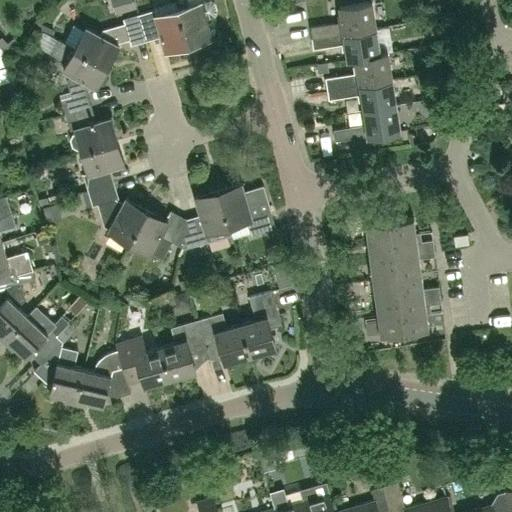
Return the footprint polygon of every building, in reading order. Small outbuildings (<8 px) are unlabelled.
[(110,0),(115,14),(136,8),(133,0),(110,0)] [(176,0),(177,3),(178,7),(189,44),(212,37),(207,18),(215,15),(217,12),(214,1),(211,0),(208,0),(201,1),(201,0),(189,4),(188,0),(176,0)] [(312,37),(376,27),(372,0),(339,6),(341,21),(310,26),(312,37)] [(166,50),(189,44),(178,7),(156,13),(154,8),(138,13),(146,40),(161,35),(166,50)] [(131,43),(146,40),(138,13),(124,17),(125,22),(103,29),(100,33),(85,26),(74,46),(108,65),(120,44),(116,42),(130,39),(131,43)] [(380,53),(376,27),(312,37),(314,48),(345,43),(348,58),(355,57),(381,53),(380,53)] [(61,58),(70,54),(63,68),(71,73),(67,82),(71,95),(61,98),(66,113),(90,106),(85,90),(88,83),(97,87),(108,65),(74,46),(74,47),(57,38),(50,52),(61,58)] [(325,78),(327,88),(392,78),(388,52),(380,53),(381,53),(355,57),(357,72),(325,78)] [(396,104),(392,78),(327,88),(329,99),(361,94),(363,109),(396,104)] [(401,130),(396,104),(363,109),(366,124),(334,130),(336,141),(401,130)] [(94,121),(90,106),(66,113),(70,129),(75,127),(76,131),(73,132),(70,138),(72,145),(77,148),(81,147),(82,150),(118,140),(111,116),(94,121)] [(84,173),(89,189),(114,182),(110,167),(124,163),(118,140),(82,150),(88,172),(84,173)] [(104,226),(110,229),(109,230),(130,241),(148,208),(127,196),(123,202),(116,198),(119,197),(114,182),(89,189),(93,204),(97,203),(104,226)] [(219,188),(229,225),(247,220),(252,234),(276,227),(263,185),(245,191),(242,182),(219,188)] [(229,225),(219,188),(195,195),(201,215),(187,218),(186,225),(184,247),(209,240),(232,234),(229,225)] [(6,194),(0,196),(0,242),(3,241),(0,232),(0,229),(15,225),(6,194)] [(184,247),(186,225),(187,218),(173,211),(168,219),(148,208),(130,241),(150,252),(151,251),(163,258),(172,240),(184,247)] [(371,256),(435,248),(434,239),(418,241),(415,217),(366,223),(371,256)] [(259,235),(263,244),(280,238),(277,228),(259,235)] [(455,244),(470,242),(468,232),(454,234),(455,244)] [(0,286),(19,281),(20,281),(18,273),(33,269),(28,250),(7,256),(3,241),(0,242),(0,286)] [(435,248),(371,256),(374,280),(422,273),(420,258),(436,256),(435,248)] [(377,303),(441,294),(440,286),(424,288),(422,273),(374,280),(377,303)] [(187,287),(194,286),(193,277),(179,281),(181,289),(187,287)] [(19,304),(24,298),(19,281),(0,286),(0,331),(6,337),(28,313),(19,304)] [(242,322),(251,353),(277,346),(271,327),(283,323),(272,289),(249,295),(256,318),(242,322)] [(381,335),(430,328),(426,305),(442,302),(441,294),(377,303),(381,335)] [(36,304),(28,313),(6,337),(27,356),(32,352),(43,361),(63,340),(58,334),(70,321),(62,313),(54,321),(47,313),(36,304)] [(223,310),(197,318),(205,347),(208,356),(208,357),(223,353),(225,361),(251,353),(242,322),(227,326),(223,310)] [(208,356),(205,347),(197,318),(171,326),(177,341),(161,346),(170,377),(196,369),(194,360),(208,357),(208,356)] [(144,385),(170,377),(161,346),(147,350),(142,334),(116,341),(118,348),(128,382),(142,378),(144,385)] [(77,399),(85,367),(75,365),(78,349),(61,345),(63,340),(43,361),(35,370),(52,385),(50,392),(77,399)] [(96,370),(85,367),(77,399),(104,405),(106,393),(119,395),(131,392),(128,382),(118,348),(106,353),(103,354),(101,356),(99,359),(98,361),(97,363),(96,366),(96,368),(96,370)] [(334,511),(335,510),(327,481),(302,488),(304,499),(288,504),(285,493),(272,497),(275,509),(275,511),(334,511)] [(452,511),(447,495),(406,507),(399,481),(385,485),(392,510),(392,511),(452,511)] [(335,510),(334,511),(384,511),(392,510),(385,485),(372,489),(375,499),(335,510)] [(511,511),(511,488),(497,493),(491,504),(461,511),(511,511)] [(218,511),(214,497),(199,501),(202,511),(218,511)]
